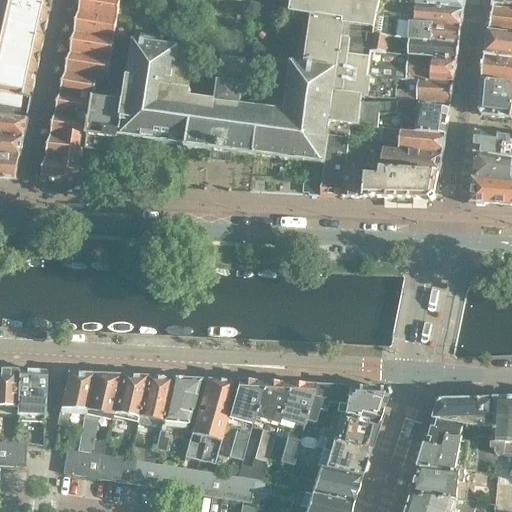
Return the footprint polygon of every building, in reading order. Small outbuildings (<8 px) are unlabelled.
[(0,0),(0,93),(31,99),(32,99),(51,11),(52,11),(53,2),(53,0),(0,0)] [(82,0),(80,9),(79,14),(117,20),(120,0),(82,0)] [(87,138),(87,141),(85,150),(115,155),(118,137),(147,141),(147,142),(165,144),(165,143),(188,146),(188,149),(255,158),(256,156),(325,165),(325,167),(326,168),(327,164),(325,164),(329,137),(330,125),(359,128),(361,105),(361,104),(362,98),(369,98),(371,79),(368,78),(371,58),(347,55),(350,33),(373,36),(373,35),(374,36),(377,18),(381,1),(391,2),(391,0),(292,0),(290,14),(293,15),(292,21),(304,23),(299,65),(275,61),(270,103),(267,103),(266,110),(241,108),(245,86),(244,86),(247,62),(222,58),(219,83),(218,82),(216,103),(191,100),(192,93),(191,92),(197,50),(180,49),(156,45),(135,42),(134,42),(128,78),(127,78),(124,103),(94,99),(93,99),(92,100),(89,120),(87,137),(87,138)] [(140,0),(135,42),(156,45),(162,0),(140,0)] [(391,0),(391,2),(463,10),(464,0),(391,0)] [(511,0),(493,0),(492,8),(511,10),(511,0)] [(409,24),(414,24),(433,26),(433,27),(460,29),(460,27),(463,10),(416,6),(391,2),(381,1),(377,18),(400,21),(400,23),(409,24)] [(511,10),(492,8),(489,31),(511,34),(511,10)] [(79,14),(75,34),(114,40),(117,20),(79,14)] [(408,42),(409,42),(432,44),(458,45),(460,29),(433,27),(433,26),(414,24),(409,24),(400,23),(400,21),(377,18),(374,36),(390,38),(408,42)] [(511,34),(488,31),(484,57),(511,60),(511,34)] [(75,34),(71,54),(111,60),(114,40),(75,34)] [(371,54),(372,54),(386,56),(387,55),(390,38),(374,36),(373,35),(373,36),(371,54)] [(409,42),(408,57),(456,62),(458,45),(432,44),(409,42)] [(71,54),(67,74),(98,80),(108,81),(111,60),(71,54)] [(372,54),(371,58),(368,78),(371,79),(392,82),(392,80),(405,81),(406,82),(406,80),(430,81),(453,83),(456,62),(408,57),(392,56),(387,55),(386,56),(372,54)] [(511,60),(484,57),(482,81),(511,85),(511,60)] [(67,74),(62,94),(92,100),(93,99),(94,99),(98,80),(67,74)] [(369,98),(396,100),(417,102),(447,104),(447,102),(450,103),(453,83),(430,81),(406,80),(406,82),(405,81),(405,85),(407,85),(406,92),(397,91),(398,82),(392,82),(371,79),(369,98)] [(511,85),(482,81),(478,112),(479,112),(482,115),(481,116),(482,117),(511,119),(511,116),(511,85)] [(62,94),(57,115),(89,120),(92,100),(62,94)] [(391,111),(397,110),(396,115),(403,116),(402,132),(445,137),(449,110),(418,106),(398,103),(380,105),(379,116),(391,114),(391,111)] [(0,105),(0,115),(19,118),(20,108),(0,105)] [(380,105),(361,105),(359,128),(373,130),(378,130),(379,116),(380,105)] [(0,136),(24,139),(28,119),(0,115),(0,136)] [(57,115),(53,135),(87,141),(87,138),(87,137),(89,120),(57,115)] [(399,144),(399,150),(443,154),(445,137),(402,132),(383,131),(382,142),(399,144)] [(511,137),(476,134),(475,154),(511,160),(511,137)] [(53,135),(48,155),(82,161),(84,150),(85,150),(87,141),(53,135)] [(0,157),(20,158),(24,139),(0,136),(0,157)] [(321,188),(321,197),(342,198),(345,171),(345,170),(345,164),(347,165),(349,140),(329,137),(325,164),(327,164),(326,168),(325,167),(323,182),(322,182),(322,188),(321,188)] [(382,149),(370,148),(368,167),(379,168),(382,149)] [(384,149),(380,170),(438,175),(443,154),(399,150),(384,149)] [(511,160),(475,154),(473,181),(511,184),(511,180),(511,160)] [(82,161),(48,155),(41,182),(82,184),(85,162),(82,162),(82,161)] [(0,157),(0,180),(15,181),(20,158),(0,157)] [(345,171),(342,198),(364,199),(366,177),(367,177),(367,173),(354,172),(354,167),(346,166),(346,171),(345,171)] [(367,177),(366,177),(364,199),(378,200),(428,200),(431,204),(436,199),(434,197),(438,175),(380,170),(380,178),(367,177)] [(309,195),(309,196),(321,197),(321,188),(322,188),(322,182),(309,181),(309,183),(303,182),(303,194),(309,195)] [(511,184),(473,181),(471,199),(470,204),(474,204),(476,207),(484,208),(486,205),(510,206),(511,184)] [(0,417),(15,416),(16,372),(0,371),(0,417)] [(16,372),(15,416),(15,417),(43,418),(44,374),(16,372)] [(67,375),(60,410),(57,425),(66,427),(68,416),(83,417),(84,412),(92,376),(67,375)] [(92,376),(84,412),(77,452),(91,454),(97,419),(111,423),(112,418),(113,415),(121,378),(92,376)] [(121,378),(113,415),(137,421),(138,419),(146,379),(121,378)] [(146,379),(138,419),(137,425),(155,429),(150,447),(156,448),(161,423),(171,380),(146,379)] [(171,380),(161,423),(156,448),(161,449),(165,433),(185,434),(187,426),(199,385),(196,385),(197,382),(171,380)] [(198,408),(191,435),(199,437),(198,443),(190,441),(185,457),(214,465),(220,443),(224,428),(227,419),(235,390),(236,384),(205,382),(204,385),(198,408)] [(224,428),(235,430),(228,458),(232,459),(242,462),(250,434),(250,429),(251,426),(262,385),(236,384),(235,390),(227,419),(224,428)] [(262,482),(267,464),(275,435),(287,386),(262,385),(251,426),(250,429),(261,432),(254,460),(251,469),(241,466),(237,478),(262,482)] [(287,386),(275,435),(286,438),(279,464),(292,468),(293,467),(301,429),(303,429),(304,423),(313,394),(314,388),(287,386)] [(313,394),(304,423),(314,425),(319,406),(320,405),(335,405),(335,406),(336,406),(344,407),(348,389),(314,388),(313,394)] [(335,415),(339,417),(376,426),(385,397),(383,391),(348,389),(344,407),(336,406),(335,415)] [(511,400),(495,401),(494,428),(493,443),(492,452),(496,452),(496,457),(503,457),(503,459),(511,459),(511,400)] [(439,406),(434,421),(472,428),(494,428),(495,401),(445,402),(439,406)] [(318,439),(333,443),(368,452),(376,426),(339,417),(333,415),(328,433),(320,430),(318,439)] [(434,421),(427,446),(443,449),(446,437),(454,439),(461,439),(469,439),(472,428),(434,421)] [(24,435),(15,434),(15,443),(24,444),(24,435)] [(427,446),(420,469),(456,472),(456,471),(470,472),(471,472),(475,442),(471,442),(471,439),(469,439),(462,439),(461,439),(454,439),(446,437),(443,449),(427,446)] [(79,442),(67,440),(66,450),(77,452),(79,442)] [(324,441),(316,469),(360,479),(368,452),(333,443),(324,441)] [(0,447),(0,467),(25,468),(26,444),(6,443),(6,447),(0,447)] [(142,461),(144,448),(131,446),(129,459),(142,461)] [(103,453),(103,456),(112,458),(114,449),(104,447),(103,453)] [(254,481),(66,451),(62,475),(250,505),(254,481)] [(303,465),(302,469),(299,478),(314,483),(309,497),(351,506),(360,479),(316,469),(303,465)] [(420,469),(410,497),(467,504),(469,485),(470,472),(460,472),(456,471),(456,472),(420,469)] [(262,497),(265,484),(254,482),(252,495),(262,497)] [(288,511),(349,511),(351,506),(309,497),(304,496),(300,508),(291,504),(288,511)] [(410,497),(405,511),(475,511),(477,505),(467,504),(410,497)]
